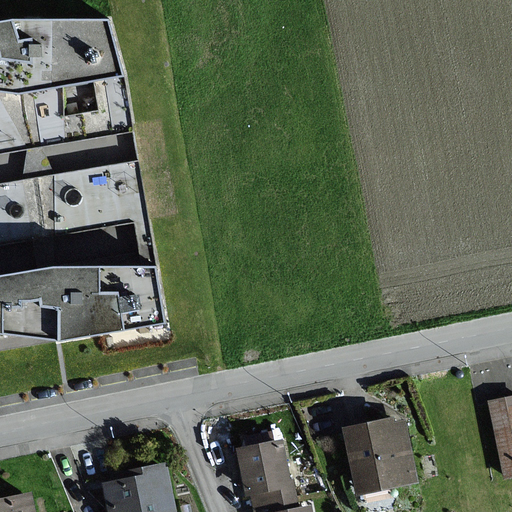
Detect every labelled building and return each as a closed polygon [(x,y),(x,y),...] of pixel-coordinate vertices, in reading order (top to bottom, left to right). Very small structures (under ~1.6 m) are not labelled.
[(0,90),(20,93),(123,75),(113,16),(16,17),(0,19),(0,90)] [(0,151),(133,129),(123,75),(20,93),(0,90),(0,151)] [(0,244),(149,216),(138,160),(0,186),(0,244)] [(170,322),(160,264),(58,264),(0,274),(0,332),(64,340),(170,322)] [(511,398),(490,403),(506,476),(511,474),(511,398)] [(394,418),(347,427),(360,491),(417,480),(406,421),(395,423),(394,418)] [(284,441),(241,449),(253,509),(296,500),(284,441)] [(122,481),(107,484),(112,511),(176,511),(166,464),(121,474),(122,481)] [(35,511),(32,494),(0,500),(0,511),(35,511)]
